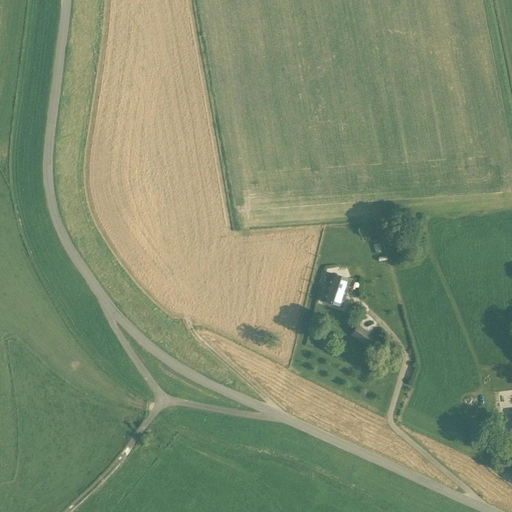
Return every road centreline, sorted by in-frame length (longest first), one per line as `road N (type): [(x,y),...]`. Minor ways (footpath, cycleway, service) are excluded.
road 1 (track): [(155,410),(69,315),(19,218),(13,144),(31,0)]
road 2 (tertiary): [(105,302),(57,227),(48,197),(63,0)]
road 3 (tertiary): [(489,511),(271,412)]
road 4 (tertiary): [(271,412),(172,365),(105,302)]
road 5 (track): [(285,419),(198,339),(183,310)]
road 6 (unclassified): [(66,511),(124,454),(163,398)]
